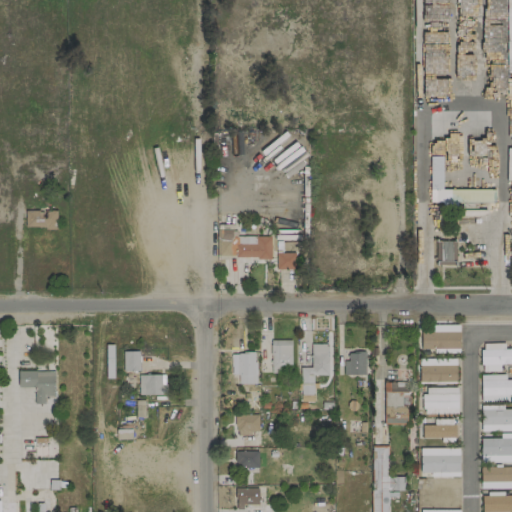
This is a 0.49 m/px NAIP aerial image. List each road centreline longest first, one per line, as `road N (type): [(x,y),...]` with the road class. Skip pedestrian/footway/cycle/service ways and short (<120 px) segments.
road 1 (residential): [(0,306),(511,303)]
road 2 (residential): [(208,0),(208,511)]
